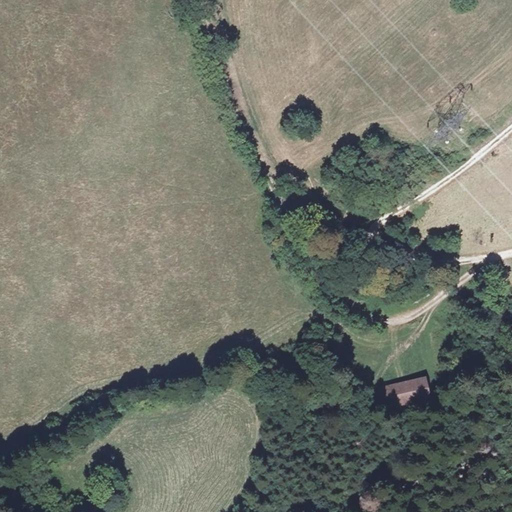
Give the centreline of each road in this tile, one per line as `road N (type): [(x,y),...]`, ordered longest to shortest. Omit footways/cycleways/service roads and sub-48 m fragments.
road 1 (track): [(436,293),(406,311),(374,312),(345,300),(318,274),(176,0)]
road 2 (track): [(499,254),(401,256),(373,239),(376,225),(511,130)]
